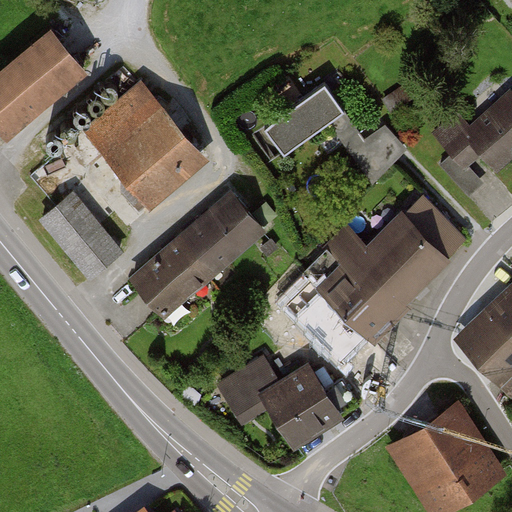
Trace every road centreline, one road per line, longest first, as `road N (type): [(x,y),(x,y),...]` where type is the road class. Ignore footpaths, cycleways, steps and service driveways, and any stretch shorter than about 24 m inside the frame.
road 1 (track): [(67,323),(223,178),(228,157),(128,24)]
road 2 (primary): [(0,240),(105,370),(251,511)]
road 3 (unclassified): [(283,511),(296,490),(423,376),(475,282),(511,236)]
road 4 (track): [(0,169),(116,58),(128,24)]
